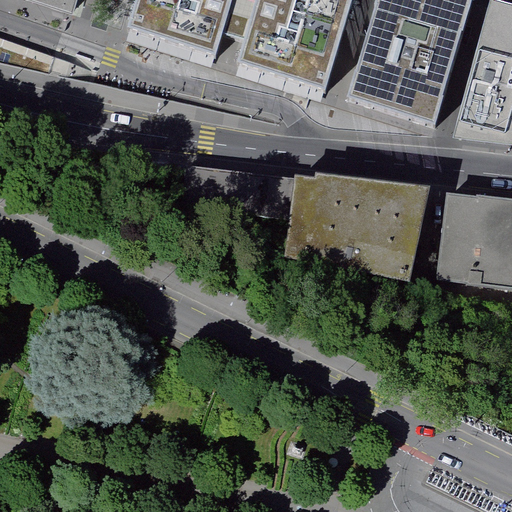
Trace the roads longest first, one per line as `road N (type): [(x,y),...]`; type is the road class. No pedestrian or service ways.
road 1 (primary): [(0,236),(511,480)]
road 2 (tertiary): [(0,101),(238,150),(511,177)]
road 3 (residential): [(204,91),(0,19)]
